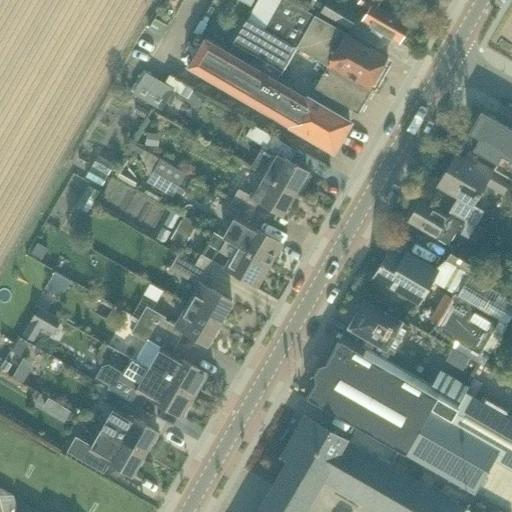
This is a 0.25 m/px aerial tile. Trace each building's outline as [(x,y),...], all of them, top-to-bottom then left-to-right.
[(286,0),(258,0),(233,44),(282,72),(297,48),(328,65),(315,88),(355,111),(369,86),(371,87),(388,57),(370,47),(369,49),(346,36),(347,34),(286,0)] [(335,0),(327,0),(321,11),(350,29),(359,13),(335,0)] [(378,5),(381,0),(380,0),(359,0),(358,3),(368,8),(361,20),(372,27),(371,31),(381,37),(384,33),(400,42),(410,24),(378,5)] [(278,79),(229,52),(204,37),(187,65),(333,151),(350,122),(276,82),(278,79)] [(148,102),(160,80),(146,72),(133,93),(148,102)] [(160,80),(148,102),(162,110),(174,88),(160,80)] [(139,104),(135,112),(144,117),(149,110),(145,108),(139,104)] [(511,128),(481,111),(462,143),(497,163),(494,169),(511,179),(511,128)] [(284,158),(291,146),(253,125),(246,135),(263,145),(250,167),(261,173),(294,192),(307,170),(284,158)] [(147,131),(146,143),(158,145),(159,133),(147,131)] [(101,173),(116,182),(129,163),(113,153),(101,173)] [(476,224),(477,223),(483,211),(473,205),(485,183),(504,193),(510,181),(477,161),(475,165),(455,154),(438,185),(457,196),(449,210),(476,224)] [(148,181),(173,197),(187,173),(162,158),(148,181)] [(282,214),(294,192),(261,173),(250,194),(239,188),(232,200),(253,212),(260,200),(282,214)] [(101,180),(90,203),(103,209),(114,186),(101,180)] [(460,232),(465,225),(420,199),(407,221),(448,244),(456,230),(460,232)] [(247,223),(253,212),(232,200),(226,211),(236,216),(247,223)] [(236,216),(224,238),(226,239),(269,264),(281,243),(247,223),(236,216)] [(479,224),(493,232),(494,234),(500,224),(492,219),(491,221),(483,217),(479,224)] [(182,219),(171,238),(185,246),(195,227),(182,219)] [(226,239),(224,238),(215,233),(208,244),(219,251),(229,257),(224,267),(257,286),(269,264),(226,239)] [(37,242),(31,252),(42,258),(48,248),(37,242)] [(471,273),(479,258),(456,244),(447,260),(471,273)] [(441,260),(435,270),(406,253),(402,260),(388,252),(382,262),(382,261),(380,265),(381,265),(375,275),(418,300),(430,279),(447,289),(459,270),(441,260)] [(195,265),(216,277),(222,265),(201,253),(195,264),(195,265)] [(195,265),(195,264),(178,255),(170,268),(188,279),(190,277),(199,282),(186,303),(219,322),(232,301),(210,288),(216,277),(195,265)] [(64,278),(80,286),(86,275),(70,267),(64,278)] [(173,298),(179,286),(165,279),(159,292),(173,298)] [(480,353),(500,319),(455,293),(435,327),(480,353)] [(362,299),(350,320),(368,331),(361,343),(390,361),(410,328),(386,314),(362,299)] [(207,344),(219,322),(186,303),(174,324),(165,319),(166,317),(147,305),(139,319),(178,342),(185,331),(207,344)] [(39,306),(23,334),(33,340),(41,326),(52,333),(61,319),(39,306)] [(172,353),(178,342),(139,319),(131,332),(151,344),(152,342),(161,347),(149,368),(194,395),(207,373),(173,354),(172,353)] [(315,380),(306,397),(406,454),(406,453),(475,493),(495,459),(501,448),(451,419),(461,402),(433,385),(390,361),(361,343),(342,333),(325,363),(319,365),(314,374),(315,380)] [(141,406),(147,396),(148,395),(137,389),(140,384),(123,374),(122,371),(110,364),(104,365),(98,377),(114,386),(112,389),(141,406)] [(148,395),(147,396),(182,416),(194,395),(149,368),(140,384),(137,389),(148,395)] [(441,370),(433,385),(461,402),(466,392),(470,387),(441,370)] [(141,406),(112,389),(105,401),(113,406),(101,428),(145,452),(149,445),(153,444),(157,436),(156,433),(157,430),(135,417),(141,406)] [(501,448),(495,459),(511,468),(511,418),(466,392),(461,402),(451,419),(501,448)] [(469,511),(304,415),(282,453),(289,457),(256,511),(302,511),(322,478),(380,511),(469,511)] [(132,474),(145,452),(101,428),(91,444),(76,436),(68,451),(104,472),(109,461),(132,474)] [(0,488),(0,501),(2,511),(14,511),(16,507),(13,495),(2,488),(0,488)] [(19,511),(42,511),(25,502),(19,511)]
